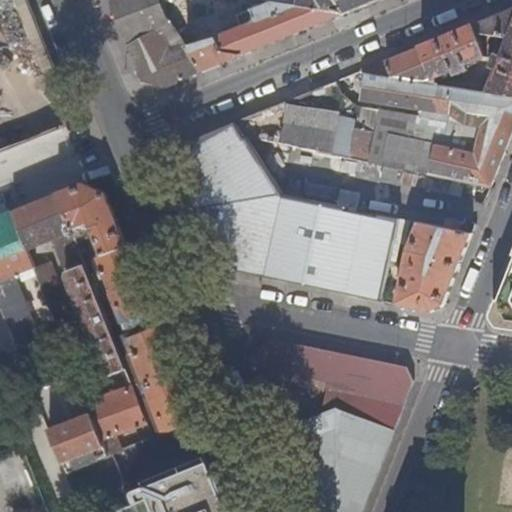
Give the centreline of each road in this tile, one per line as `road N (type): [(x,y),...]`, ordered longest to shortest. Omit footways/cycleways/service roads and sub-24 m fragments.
road 1 (tertiary): [(460,0),(123,133)]
road 2 (residential): [(190,297),(455,342)]
road 3 (tertiary): [(190,297),(281,511)]
road 4 (residential): [(384,511),(455,342)]
road 5 (tertiary): [(123,133),(190,297)]
road 6 (residential): [(511,198),(455,342)]
road 7 (tertiary): [(69,0),(123,133)]
road 8 (unclassified): [(123,133),(0,190)]
